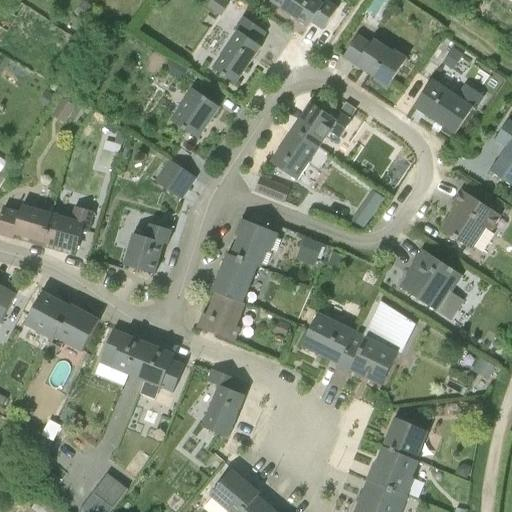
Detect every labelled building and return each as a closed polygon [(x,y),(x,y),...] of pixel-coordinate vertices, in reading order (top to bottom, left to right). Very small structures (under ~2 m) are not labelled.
[(224,0),(208,0),(204,7),(218,16),(228,2),(224,0)] [(323,0),(271,0),(269,3),(307,28),(310,23),(323,31),(338,9),(323,0)] [(373,0),(365,12),(374,18),(386,0),(373,0)] [(83,3),(75,14),(82,19),(90,9),(83,3)] [(233,29),(260,47),(267,33),(242,17),(233,29)] [(260,47),(233,29),(207,66),(235,85),(260,47)] [(361,29),(342,58),(374,79),(372,81),(386,90),(406,59),(361,29)] [(451,47),(441,62),(452,69),(462,54),(451,47)] [(454,135),(473,107),(456,96),(431,79),(412,108),(454,135)] [(456,96),(473,107),(474,110),(484,97),(465,84),(456,96)] [(177,111),(170,121),(197,140),(219,108),(192,89),(177,111)] [(64,97),(51,114),(63,123),(76,106),(64,97)] [(287,137),(316,152),(329,132),(339,139),(351,121),(334,110),(330,116),(310,103),(287,137)] [(506,148),(490,173),(511,187),(511,123),(507,120),(494,140),(506,148)] [(316,152),(287,137),(270,163),(296,181),(316,152)] [(104,142),(98,164),(114,168),(120,146),(104,142)] [(170,161),(153,182),(179,201),(195,180),(170,161)] [(260,177),(254,192),(283,203),(289,188),(260,177)] [(457,206),(441,231),(472,251),(496,213),(461,191),(452,203),(457,206)] [(42,244),(51,213),(23,205),(21,212),(3,207),(0,217),(0,234),(12,238),(13,236),(42,244)] [(51,213),(42,244),(61,249),(75,253),(81,233),(88,235),(91,225),(91,224),(95,211),(73,206),(70,218),(51,213)] [(229,256),(257,268),(259,269),(266,251),(270,253),(277,234),(240,220),(234,234),(238,236),(229,256)] [(132,236),(123,266),(154,275),(163,245),(166,246),(171,231),(149,225),(145,239),(132,236)] [(301,238),(294,260),(314,267),(322,245),(301,238)] [(399,288),(437,313),(462,277),(422,250),(406,274),(408,275),(399,288)] [(215,294),(242,304),(257,268),(229,256),(226,254),(211,293),(215,294)] [(0,285),(0,322),(16,295),(0,285)] [(42,292),(24,326),(52,340),(69,307),(42,292)] [(451,293),(437,313),(450,320),(462,301),(451,293)] [(242,304),(215,294),(206,315),(202,314),(197,328),(234,343),(240,329),(236,327),(245,305),(242,304)] [(69,307),(52,340),(81,355),(99,321),(70,305),(69,307)] [(337,365),(351,339),(355,332),(317,314),(300,347),(337,365)] [(112,330),(99,364),(172,394),(184,366),(171,361),(174,355),(112,330)] [(351,339),(337,365),(335,369),(348,375),(350,371),(381,387),(397,354),(365,338),(362,345),(351,339)] [(479,359),(471,371),(485,381),(493,369),(479,359)] [(218,387),(201,428),(227,439),(245,396),(231,391),(235,380),(211,370),(206,382),(218,387)] [(65,409),(59,421),(76,429),(82,417),(65,409)] [(382,448),(421,464),(433,435),(394,418),(382,448)] [(48,420),(40,436),(52,442),(60,427),(48,420)] [(368,482),(407,498),(421,464),(382,448),(375,464),(373,463),(366,481),(367,481),(368,482)] [(226,511),(243,511),(256,497),(259,494),(231,470),(209,497),(226,511)] [(90,497),(78,511),(109,511),(126,490),(106,475),(90,497)] [(368,482),(367,481),(353,511),(400,511),(407,498),(368,482)] [(274,511),(256,497),(243,511),(274,511)] [(53,511),(37,500),(30,509),(33,511),(53,511)]
